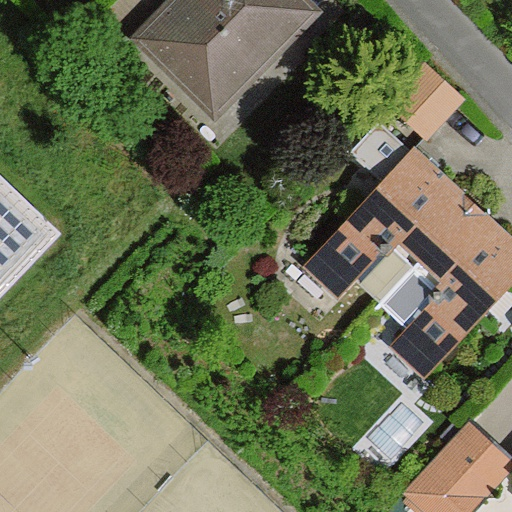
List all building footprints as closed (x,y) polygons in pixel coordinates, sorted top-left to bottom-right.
[(301,0),(180,0),(142,39),(217,113),(314,13),(301,0)] [(463,101),(427,67),(411,84),(447,117),(463,101)] [(447,117),(411,84),(390,107),(424,141),(447,117)] [(415,156),(312,266),(344,295),(358,279),(385,303),(467,214),(447,196),(447,184),(415,156)] [(0,293),(55,236),(0,184),(0,293)] [(487,234),(467,214),(385,303),(411,327),(396,344),(428,373),(511,280),(511,243),(500,233),(487,234)] [(469,511),(511,465),(511,463),(471,428),(411,492),(433,511),(469,511)]
